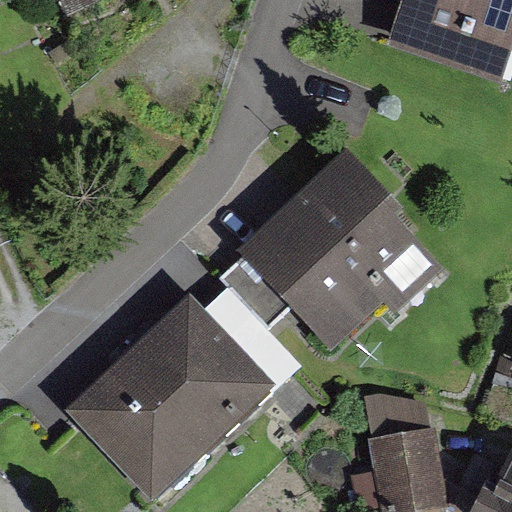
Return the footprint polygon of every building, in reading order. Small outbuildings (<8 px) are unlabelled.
[(68,0),(77,19),(119,0),(68,0)] [(511,76),(511,0),(410,0),(395,49),(509,85),(511,76)] [(355,156),(245,259),(249,264),(296,314),(338,358),(393,307),(405,319),(453,274),(403,221),(410,215),(355,156)] [(230,282),(277,332),(296,314),(249,264),(230,282)] [(0,279),(0,304),(9,301),(0,279)] [(197,305),(76,417),(163,510),(217,460),(210,453),(277,391),(197,305)] [(511,393),(492,386),(482,412),(511,423),(511,393)] [(390,397),(376,399),(383,441),(440,431),(436,406),(390,397)] [(383,441),(381,441),(392,511),(457,511),(453,482),(445,431),(440,431),(383,441)] [(511,511),(511,473),(498,501),(489,496),(487,501),(481,511),(511,511)] [(481,511),(487,501),(453,482),(457,511),(481,511)]
